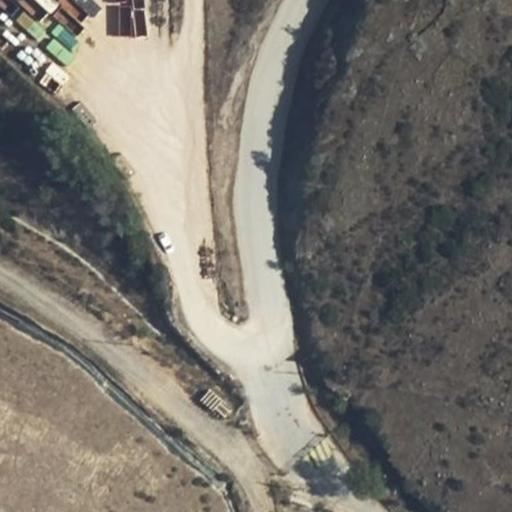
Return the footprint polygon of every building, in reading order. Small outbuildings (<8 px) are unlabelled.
[(59,0),(0,0),(0,7),(3,11),(15,0),(16,0),(36,21),(59,0)] [(92,17),(100,7),(90,0),(73,0),(72,2),(92,17)] [(119,0),(122,34),(132,33),(130,0),(119,0)] [(131,0),(133,35),(144,34),(142,0),(131,0)] [(22,10),(14,21),(38,41),(47,31),(22,10)] [(64,63),(81,43),(60,25),(42,46),(64,63)] [(208,388),(198,402),(222,419),(233,406),(208,388)]
